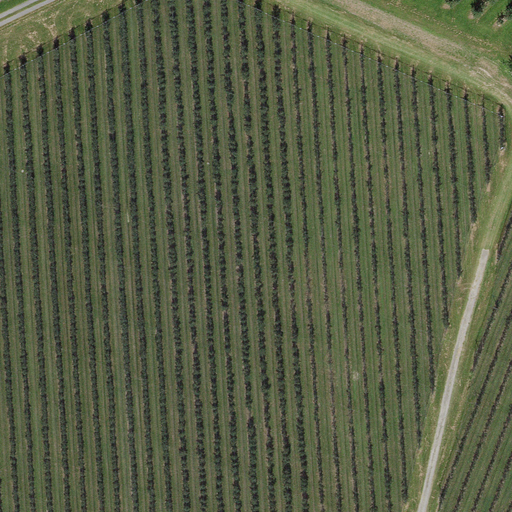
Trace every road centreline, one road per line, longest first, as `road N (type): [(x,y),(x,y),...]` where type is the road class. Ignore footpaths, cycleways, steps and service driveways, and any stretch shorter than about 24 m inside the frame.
road 1 (track): [(423,511),(466,308),(511,170)]
road 2 (track): [(511,113),(473,76),(288,0)]
